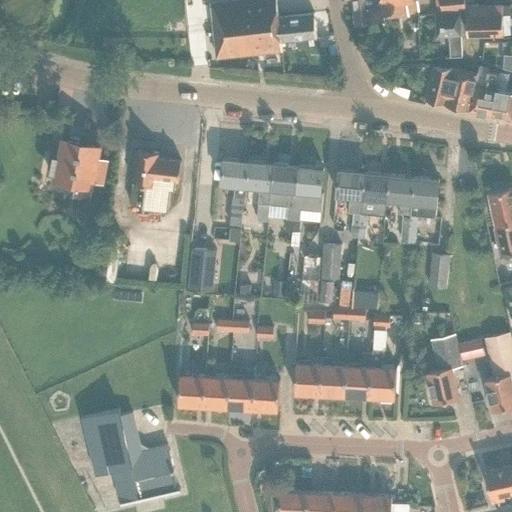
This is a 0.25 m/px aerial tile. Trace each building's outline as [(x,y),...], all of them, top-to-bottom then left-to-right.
[(276,0),(235,0),(211,3),(217,58),(283,51),(282,41),(279,17),(276,0)] [(418,10),(416,0),(395,0),(379,2),(378,0),(352,0),(355,25),(376,22),(375,16),(384,15),(385,17),(409,14),(409,11),(418,10)] [(459,9),(458,0),(440,0),(442,11),(459,9)] [(469,6),(469,16),(467,16),(467,35),(503,35),(502,5),(469,6)] [(437,37),(450,37),(451,57),(462,57),(460,12),(436,13),(437,37)] [(317,37),(314,13),(279,17),(282,41),(317,37)] [(103,38),(103,48),(114,48),(115,48),(115,38),(103,38)] [(447,66),(434,67),(426,100),(469,111),(478,73),(455,68),(447,66)] [(483,86),(475,85),(470,111),(491,115),(497,88),(495,88),(499,72),(487,69),(483,86)] [(511,73),(505,72),(502,84),(510,86),(511,79),(511,73)] [(511,90),(497,88),(491,115),(511,119),(511,117),(511,90)] [(101,144),(64,136),(56,177),(61,178),(61,177),(72,179),(72,180),(77,181),(74,195),(90,198),(93,184),(95,177),(103,179),(107,157),(99,156),(101,144)] [(179,181),(182,161),(159,158),(159,152),(137,150),(134,182),(138,183),(137,193),(133,196),(132,204),(144,205),(144,208),(169,210),(171,188),(175,189),(176,181),(179,181)] [(236,184),(235,197),(246,198),(248,185),(250,160),(224,158),(222,183),(236,184)] [(248,185),(260,186),(257,219),(269,220),(270,204),(271,204),(275,163),(250,160),(248,185)] [(275,163),(271,204),(288,206),(289,206),(295,207),(299,165),(275,163)] [(299,165),(295,207),(302,208),(302,209),(323,211),(325,193),(322,193),(325,168),(300,165),(299,165)] [(365,172),(340,170),(338,194),(351,195),(350,211),(354,212),(352,236),(366,237),(368,213),(362,212),(364,197),(362,196),(365,172)] [(378,198),(376,213),(386,214),(387,199),(390,174),(365,172),(362,196),(364,197),(378,198)] [(390,174),(387,199),(402,200),(401,209),(411,210),(414,176),(390,174)] [(436,216),(440,179),(414,176),(411,210),(412,210),(411,217),(404,216),(401,241),(415,242),(418,215),(436,216)] [(511,187),(489,193),(496,226),(495,226),(498,239),(492,240),(496,256),(511,252),(511,187)] [(244,202),(245,203),(246,200),(233,199),(230,223),(242,225),(244,202)] [(289,206),(286,230),(300,232),(302,209),(302,208),(295,207),(289,206)] [(230,229),(229,241),(239,242),(240,229),(230,229)] [(115,279),(120,232),(110,231),(104,278),(115,279)] [(343,244),(325,242),(322,277),(341,278),(343,244)] [(191,247),(188,287),(214,289),(217,249),(191,247)] [(429,286),(447,288),(450,254),(432,252),(429,286)] [(303,254),(298,300),(317,302),(321,256),(303,254)] [(503,282),(511,279),(511,266),(500,270),(503,282)] [(322,278),(319,298),(333,300),(335,280),(322,278)] [(275,280),(273,294),(285,296),(287,281),(275,280)] [(349,305),(352,281),(342,280),(339,304),(349,305)] [(241,285),(240,294),(250,295),(251,285),(241,285)] [(353,294),(353,306),(378,308),(379,295),(353,294)] [(334,307),(334,319),(349,319),(350,307),(334,307)] [(350,307),(349,319),(365,320),(367,308),(350,307)] [(297,339),(309,338),(310,323),(326,323),(327,312),(299,311),(297,339)] [(414,312),(414,321),(424,321),(424,312),(414,312)] [(390,315),(375,314),(374,326),(390,327),(390,315)] [(217,331),(233,332),(234,320),(219,319),(217,331)] [(234,320),(233,332),(250,333),(250,321),(234,320)] [(211,324),(194,323),(193,335),(209,335),(211,324)] [(274,327),(258,326),(258,338),(274,338),(274,327)] [(495,376),(486,378),(493,410),(511,405),(511,375),(511,374),(511,373),(511,344),(509,332),(486,337),(495,376)] [(452,366),(462,364),(455,336),(434,341),(440,368),(427,370),(434,403),(459,397),(452,366)] [(466,341),(459,342),(463,360),(470,358),(466,341)] [(372,355),(372,367),(370,396),(395,397),(397,368),(383,367),(384,356),(383,356),(383,349),(373,349),(372,355)] [(370,396),(372,367),(372,355),(364,355),(364,366),(347,365),(346,395),(370,396)] [(297,363),(296,392),(321,393),(322,364),(297,363)] [(280,380),(264,379),(265,364),(256,364),(255,378),(253,408),(279,409),(280,380)] [(347,365),(322,364),(321,393),(346,395),(347,365)] [(181,374),(179,404),(204,405),(206,375),(181,374)] [(230,377),(206,375),(204,405),(229,406),(230,377)] [(230,377),(229,406),(253,408),(255,378),(230,377)] [(83,419),(96,476),(103,476),(109,503),(120,501),(120,507),(180,493),(168,443),(149,448),(140,442),(133,410),(83,419)] [(493,502),(505,499),(504,495),(511,493),(511,464),(485,471),(493,502)] [(308,511),(309,491),(281,490),(279,511),(308,511)] [(335,511),(337,492),(309,491),(308,511),(335,511)] [(363,511),(364,494),(337,492),(335,511),(363,511)] [(406,511),(407,503),(392,503),(393,495),(364,494),(363,511),(406,511)] [(511,511),(511,502),(497,505),(498,511),(511,511)]
